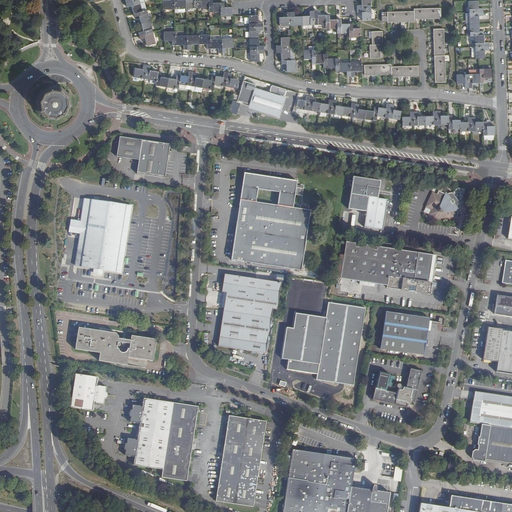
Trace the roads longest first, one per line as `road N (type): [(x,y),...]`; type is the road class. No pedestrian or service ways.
road 1 (residential): [(204,126),(191,351),(212,374),(395,440),(427,441),(442,418),(479,242)]
road 2 (primary): [(47,429),(31,214),(44,158),(65,134)]
road 3 (secondary): [(495,168),(204,126)]
road 4 (primary): [(33,132),(18,224),(32,402)]
road 5 (residential): [(501,102),(270,76)]
road 6 (residential): [(270,76),(221,62),(137,55),(116,0)]
road 7 (trunk): [(150,511),(70,472),(47,429)]
road 8 (unknown): [(361,427),(368,407),(410,410),(429,373),(453,368)]
road 9 (residential): [(1,295),(8,372),(0,423)]
